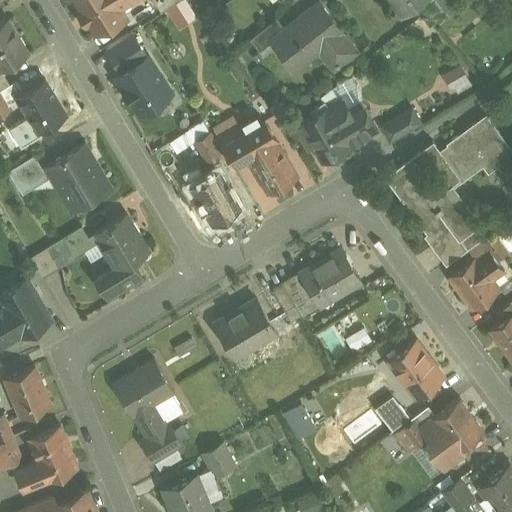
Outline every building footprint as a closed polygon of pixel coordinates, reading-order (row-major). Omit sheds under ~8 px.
[(76,0),(83,12),(80,14),(86,25),(90,23),(96,33),(126,14),(117,0),(76,0)] [(153,0),(162,12),(180,0),(153,0)] [(420,0),(391,0),(402,14),(420,0)] [(455,0),(436,0),(450,17),(461,7),(455,0)] [(286,29),(271,40),(272,41),(294,69),(320,49),(335,67),(356,51),(341,32),(343,31),(320,2),(286,29)] [(29,52),(9,18),(0,23),(0,69),(0,70),(2,69),(29,52)] [(277,18),(251,39),(260,51),(272,41),(271,40),(286,29),(277,18)] [(132,31),(106,48),(121,72),(147,55),(132,31)] [(171,92),(147,55),(121,72),(116,75),(130,97),(140,112),(171,92)] [(446,71),(455,93),(473,86),(464,64),(446,71)] [(0,70),(0,69),(0,90),(0,91),(10,84),(3,72),(2,69),(0,70)] [(66,112),(46,79),(24,92),(18,96),(20,99),(29,115),(10,127),(22,147),(43,134),(39,129),(66,112)] [(10,84),(0,91),(9,105),(20,99),(18,96),(24,92),(17,80),(10,84)] [(331,88),(319,97),(322,103),(310,109),(314,115),(295,126),(307,146),(313,143),(323,160),(350,144),(350,143),(340,127),(341,127),(338,122),(329,108),(340,102),(331,88)] [(0,90),(0,117),(12,110),(9,105),(0,91),(0,90)] [(364,106),(338,122),(341,127),(340,127),(350,143),(377,128),(364,106)] [(412,107),(382,125),(391,140),(421,122),(412,107)] [(433,140),(385,175),(427,232),(425,234),(446,264),(469,247),(485,235),(449,186),(481,162),(489,172),(498,165),(505,173),(511,168),(511,148),(486,113),(447,142),(451,148),(444,154),(433,140)] [(235,117),(214,129),(219,137),(234,129),(240,125),(235,117)] [(298,175),(265,120),(264,120),(268,127),(241,143),(234,129),(219,137),(236,166),(249,158),(269,192),(298,175)] [(210,131),(196,140),(208,160),(222,152),(210,131)] [(84,142),(47,165),(74,209),(111,187),(101,170),(100,170),(84,144),(85,143),(84,142)] [(35,154),(9,170),(18,185),(44,169),(35,154)] [(241,188),(228,166),(221,170),(234,193),(241,188)] [(220,169),(190,186),(212,224),(242,207),(234,193),(221,170),(220,169)] [(127,213),(96,231),(116,264),(119,269),(133,260),(149,250),(127,213)] [(82,225),(62,237),(75,257),(87,250),(82,241),(90,237),(82,225)] [(500,236),(494,229),(485,235),(469,247),(475,255),(476,255),(477,256),(489,247),(498,259),(510,250),(507,246),(500,236)] [(511,241),(511,235),(508,230),(500,236),(507,246),(511,241)] [(75,257),(62,237),(48,246),(60,266),(75,257)] [(60,266),(48,246),(30,256),(43,277),(60,266)] [(489,247),(477,256),(476,255),(475,255),(449,274),(473,307),(500,287),(493,278),(505,269),(498,259),(489,247)] [(342,248),(301,272),(320,304),(361,279),(342,248)] [(133,260),(119,269),(116,264),(96,276),(108,296),(142,275),(133,260)] [(301,272),(283,283),(296,304),(302,314),(320,304),(301,272)] [(27,278),(0,293),(0,296),(3,303),(0,304),(0,345),(21,333),(22,335),(51,319),(27,278)] [(283,283),(273,289),(285,310),(296,304),(283,283)] [(258,298),(216,322),(235,355),(277,331),(258,298)] [(511,303),(510,302),(496,313),(501,320),(489,328),(511,359),(511,303)] [(0,363),(35,349),(1,363),(0,360),(0,348),(22,335),(21,333),(0,345),(0,363)] [(445,376),(416,338),(388,359),(416,397),(445,376)] [(140,366),(130,372),(130,373),(114,383),(132,414),(134,413),(153,402),(174,389),(155,358),(141,367),(140,366)] [(36,364),(5,377),(21,416),(52,403),(36,364)] [(396,394),(378,407),(394,430),(413,417),(396,394)] [(436,415),(422,425),(431,437),(430,438),(435,446),(431,449),(445,467),(463,454),(459,449),(485,430),(460,397),(436,415)] [(167,425),(153,402),(134,413),(148,436),(167,425)] [(305,402),(286,412),(300,438),(320,428),(305,402)] [(429,405),(411,418),(413,420),(416,418),(422,425),(436,415),(429,405)] [(13,434),(4,412),(0,413),(0,439),(13,434)] [(422,425),(416,418),(413,420),(403,428),(417,447),(430,438),(431,437),(422,425)] [(61,426),(35,437),(31,426),(30,426),(31,427),(13,434),(23,457),(35,452),(38,459),(17,468),(25,485),(46,476),(46,477),(77,465),(61,426)] [(174,428),(145,445),(153,460),(182,443),(174,428)] [(0,466),(23,457),(13,434),(0,439),(0,466)] [(222,441),(204,451),(216,475),(235,465),(222,441)] [(511,466),(510,463),(484,482),(505,511),(509,511),(511,511),(511,466)] [(212,511),(196,473),(164,487),(174,511),(212,511)] [(460,477),(442,490),(457,510),(474,497),(460,477)] [(57,503),(55,503),(58,511),(95,511),(87,490),(57,503)] [(54,495),(14,511),(58,511),(55,503),(57,503),(54,495)]
